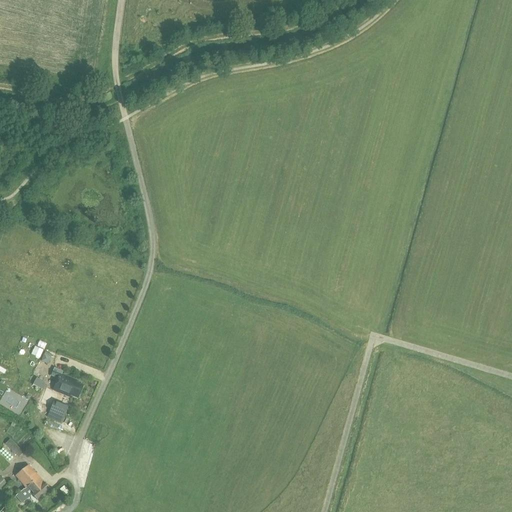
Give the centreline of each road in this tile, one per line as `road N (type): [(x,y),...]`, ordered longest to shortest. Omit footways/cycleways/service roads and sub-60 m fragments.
road 1 (track): [(125,117),(151,263),(74,445),(75,500),(62,511)]
road 2 (track): [(377,336),(324,511)]
road 3 (track): [(377,336),(511,377)]
